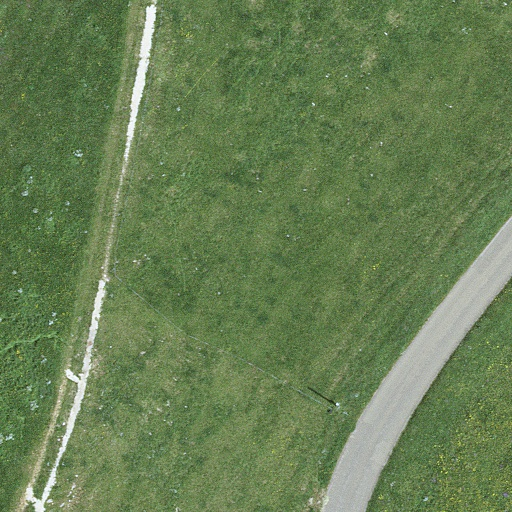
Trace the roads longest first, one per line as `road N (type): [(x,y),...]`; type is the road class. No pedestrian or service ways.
road 1 (track): [(31,511),(66,416),(144,0)]
road 2 (tertiary): [(511,246),(394,403),(342,511)]
